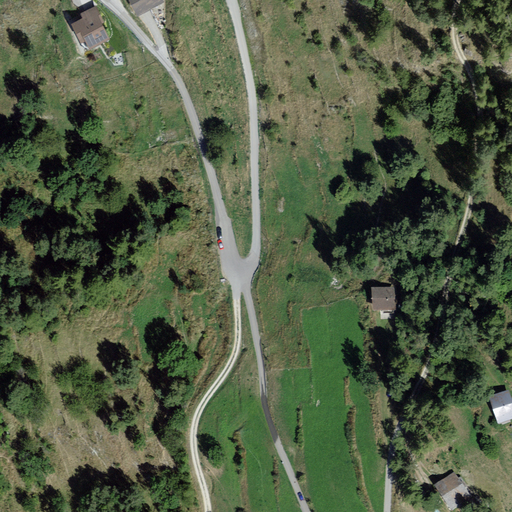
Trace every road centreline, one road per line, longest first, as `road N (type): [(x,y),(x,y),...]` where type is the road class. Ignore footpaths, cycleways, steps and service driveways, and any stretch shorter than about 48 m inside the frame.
road 1 (track): [(420,385),(468,213),(474,156),(478,105),(454,31),(458,0)]
road 2 (residential): [(106,0),(176,76),(239,274)]
road 3 (unclassified): [(239,274),(253,259),(256,224),(252,103),(232,0)]
road 4 (track): [(239,274),(235,351),(192,433),(208,511)]
road 5 (unclassified): [(239,274),(261,351),(265,401),(309,511)]
road 6 (unclassified): [(387,511),(391,452),(420,385)]
